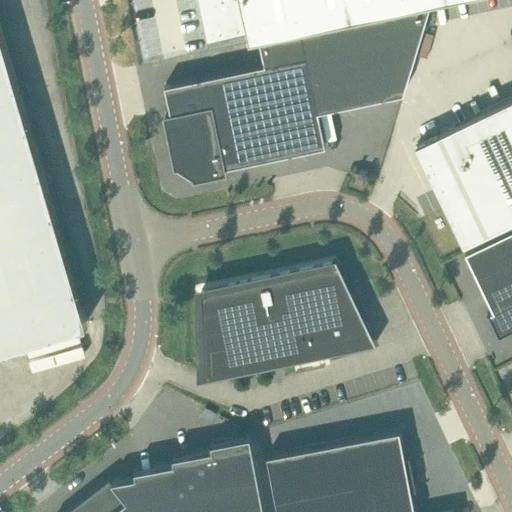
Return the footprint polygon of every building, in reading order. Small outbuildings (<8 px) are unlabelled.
[(200,0),(207,34),(247,27),(249,38),(264,35),(431,2),(442,0),(200,0)] [(177,162),(179,162),(195,173),(196,175),(226,168),(225,165),(326,143),(319,108),(404,91),(431,2),(262,38),(267,61),(166,83),(172,111),(166,112),(177,162)] [(0,347),(87,322),(0,27),(0,347)] [(511,96),(455,124),(417,142),(434,177),(464,242),(502,224),(511,219),(511,96)] [(511,227),(466,250),(494,308),(490,310),(490,309),(488,310),(499,333),(511,327),(511,227)] [(205,353),(207,375),(212,374),(212,375),(377,341),(341,266),(340,266),(338,260),(332,262),(332,261),(228,283),(201,289),(202,309),(204,352),(203,352),(203,354),(205,353)] [(278,511),(416,511),(412,488),(416,487),(410,454),(405,455),(400,427),(327,441),(268,453),(278,511)] [(110,474),(61,511),(265,511),(251,433),(211,440),(213,446),(173,454),(174,459),(135,467),(136,473),(112,477),(110,474)]
